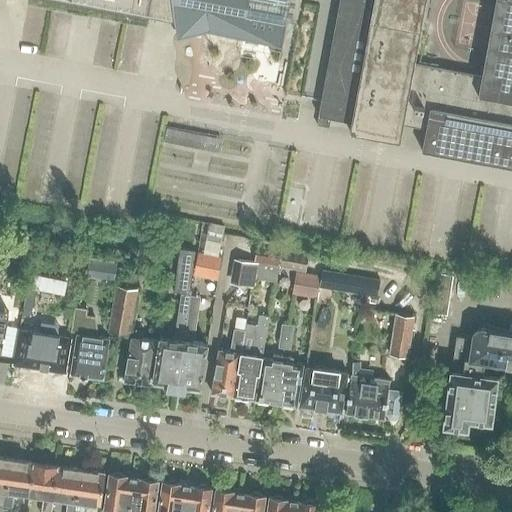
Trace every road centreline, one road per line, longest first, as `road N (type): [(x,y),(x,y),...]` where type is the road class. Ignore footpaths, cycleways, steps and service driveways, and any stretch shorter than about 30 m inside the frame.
road 1 (unclassified): [(385,467),(0,410)]
road 2 (unclassified): [(511,483),(385,467)]
